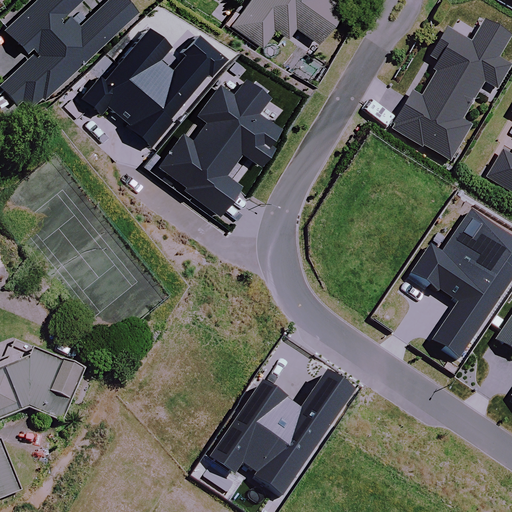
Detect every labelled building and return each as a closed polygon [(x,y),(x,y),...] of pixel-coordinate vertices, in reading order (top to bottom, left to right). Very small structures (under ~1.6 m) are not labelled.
[(0,34),(25,61),(0,84),(0,93),(14,108),(21,101),(31,112),(135,16),(120,0),(108,0),(89,18),(77,4),(81,0),(34,0),(0,32),(0,34)] [(246,0),(227,27),(259,49),(271,32),(284,40),(291,31),(313,47),(339,11),(323,0),(246,0)] [(509,40),(480,24),(468,46),(442,32),(428,56),(438,62),(416,100),(409,95),(389,130),(449,164),(469,130),(459,124),(481,85),(495,93),(509,68),(497,61),(509,40)] [(167,47),(146,29),(102,82),(96,77),(79,98),(97,114),(104,106),(125,123),(123,126),(147,146),(167,122),(165,120),(204,74),(208,76),(222,60),(193,36),(179,53),(183,56),(170,71),(156,60),(167,47)] [(268,98),(242,80),(230,96),(217,86),(195,115),(205,122),(190,142),(180,134),(155,168),(182,187),(180,190),(215,216),(237,187),(222,176),(239,154),(256,166),(270,148),(265,144),(276,129),(256,114),(268,98)] [(511,113),(510,117),(511,117),(511,156),(502,150),(485,179),(511,194),(511,113)] [(431,343),(457,360),(511,279),(511,274),(511,273),(511,244),(468,214),(441,255),(429,247),(411,275),(456,306),(431,343)] [(511,315),(495,341),(511,352),(511,394),(510,398),(511,398),(511,315)] [(0,501),(21,492),(0,444),(0,422),(26,411),(61,425),(84,369),(13,341),(3,358),(0,359),(0,501)] [(256,387),(207,460),(231,476),(239,465),(254,476),(252,479),(281,498),(349,396),(321,376),(296,413),(256,387)]
